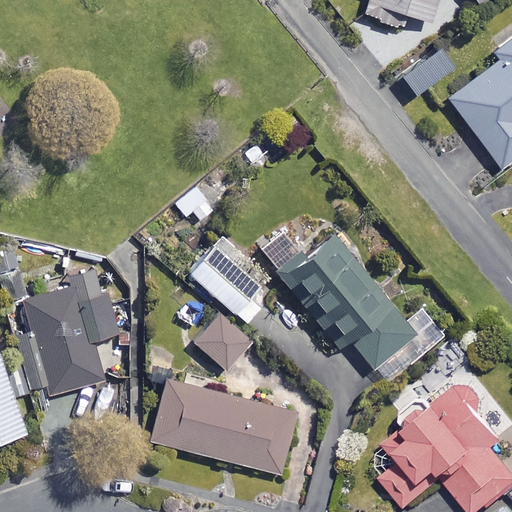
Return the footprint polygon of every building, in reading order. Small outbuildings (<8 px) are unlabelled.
[(371,0),(366,14),(402,29),(406,19),(428,27),(438,0),(371,0)] [(511,41),(495,53),(502,62),(450,99),(502,171),(511,163),(511,41)] [(441,75),(425,55),(396,78),(413,98),(441,75)] [(214,212),(196,188),(175,205),(193,228),(214,212)] [(415,335),(336,240),(294,275),(373,371),(415,335)] [(246,302),(200,259),(188,272),(234,315),(246,302)] [(83,304),(78,287),(26,302),(53,394),(103,379),(93,344),(119,337),(107,297),(83,304)] [(249,343),(218,316),(195,344),(226,370),(249,343)] [(0,447),(30,437),(0,348),(0,447)] [(298,415),(171,383),(155,444),(283,476),(298,415)] [(503,435),(465,387),(412,429),(409,426),(386,444),(399,461),(382,474),(408,508),(445,478),(471,511),(481,511),(511,487),(511,470),(491,444),(503,435)]
